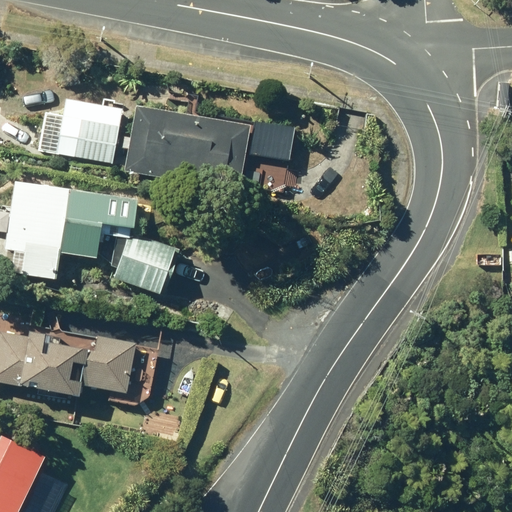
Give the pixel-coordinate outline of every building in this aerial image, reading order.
[(486,106),(502,107),(504,85),(488,83),(486,106)] [(132,171),(249,191),(260,122),(147,103),(132,171)] [(79,157),(120,164),(128,128),(88,120),(79,157)] [(19,272),(69,279),(72,253),(108,257),(113,223),(146,228),(149,199),(22,180),(11,249),(22,252),(19,272)] [(123,278),(172,294),(186,253),(137,237),(123,278)] [(0,374),(0,381),(95,398),(97,387),(140,394),(149,345),(111,337),(108,350),(63,342),(64,336),(42,332),(40,338),(7,332),(0,374)] [(0,511),(34,511),(60,456),(16,435),(0,468),(0,511)]
